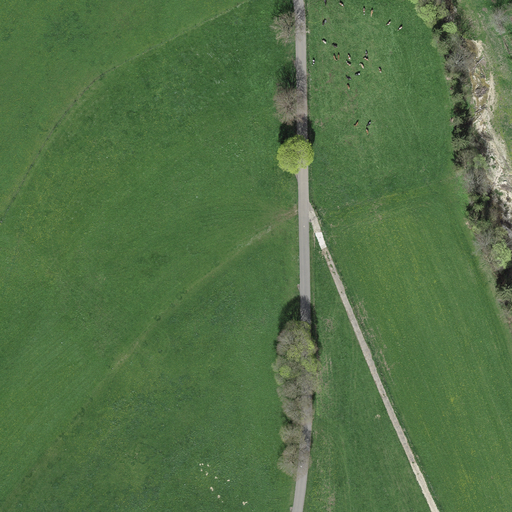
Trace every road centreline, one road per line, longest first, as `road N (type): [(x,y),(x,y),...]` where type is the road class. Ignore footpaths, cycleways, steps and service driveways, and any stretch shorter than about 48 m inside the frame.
road 1 (track): [(298,0),(307,360),(297,511)]
road 2 (track): [(305,200),(436,511)]
